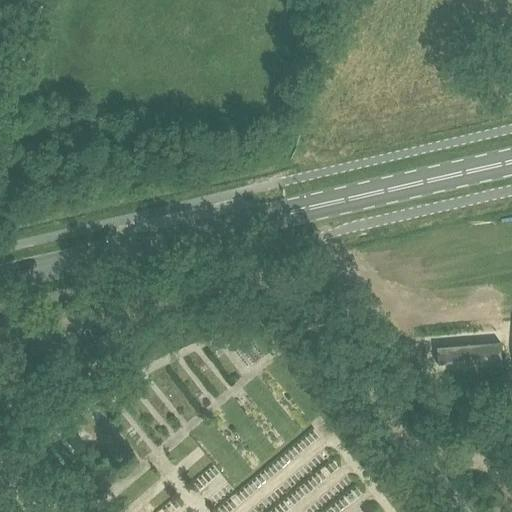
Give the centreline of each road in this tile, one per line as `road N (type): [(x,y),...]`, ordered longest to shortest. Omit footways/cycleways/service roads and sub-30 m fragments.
road 1 (secondary): [(0,285),(511,163)]
road 2 (residential): [(0,341),(268,280),(292,295),(408,447)]
